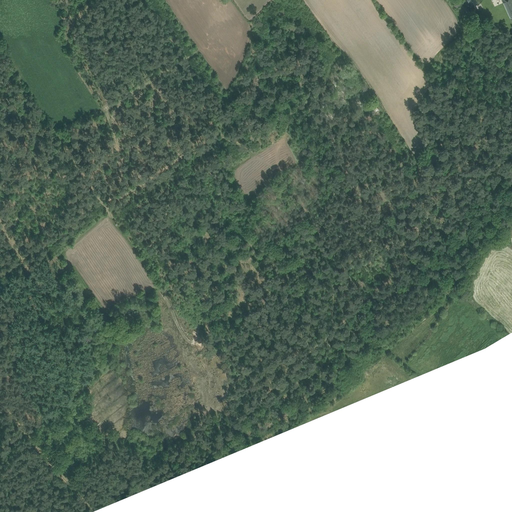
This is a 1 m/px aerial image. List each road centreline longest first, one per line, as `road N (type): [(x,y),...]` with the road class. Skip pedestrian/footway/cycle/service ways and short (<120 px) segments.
road 1 (track): [(184,482),(358,304),(398,290),(447,244),(464,213),(511,172)]
road 2 (track): [(511,200),(471,248),(405,358)]
road 3 (track): [(283,177),(363,300)]
road 4 (track): [(93,511),(0,401)]
